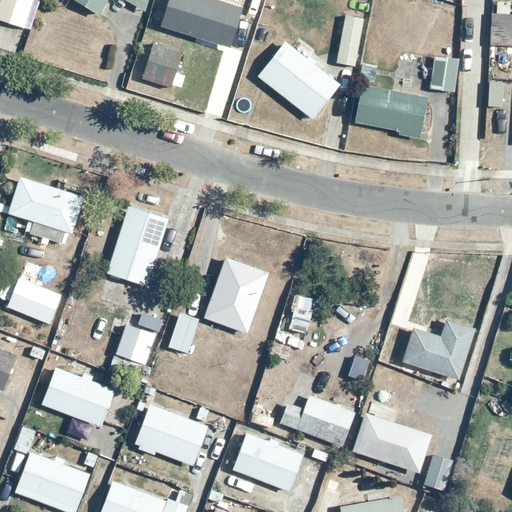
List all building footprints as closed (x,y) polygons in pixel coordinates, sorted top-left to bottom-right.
[(0,0),(0,21),(24,29),(32,0),(0,0)] [(107,0),(71,0),(98,16),(107,0)] [(246,8),(219,0),(171,0),(164,27),(234,47),(246,8)] [(511,16),(493,16),(493,46),(511,45),(511,16)] [(362,20),(345,17),(335,63),(352,67),(362,20)] [(340,85),(284,42),(257,76),(313,120),(340,85)] [(182,52),(153,43),(141,79),(170,88),(182,52)] [(456,59),(432,57),(429,91),(453,93),(456,59)] [(419,141),(429,99),(363,85),(354,122),(400,131),(399,135),(419,141)] [(18,178),(10,204),(0,200),(0,212),(12,216),(18,218),(15,231),(23,234),(22,238),(46,245),(47,241),(67,247),(82,197),(18,178)] [(167,220),(127,207),(106,274),(146,286),(167,220)] [(267,273),(224,259),(204,319),(246,333),(267,273)] [(60,295),(17,279),(14,289),(4,286),(0,297),(9,301),(7,308),(49,324),(60,295)] [(310,298),(295,295),(287,330),(303,333),(310,298)] [(197,322),(175,316),(166,347),(187,353),(197,322)] [(474,329),(443,320),(439,336),(409,328),(399,363),(459,380),(474,329)] [(155,331),(125,322),(115,355),(145,365),(155,331)] [(15,355),(0,349),(0,391),(1,392),(15,355)] [(131,395),(115,389),(55,367),(41,405),(101,427),(104,419),(120,425),(131,395)] [(401,376),(381,369),(374,389),(393,396),(401,376)] [(354,412),(308,395),(303,410),(285,403),(278,423),(341,446),(354,412)] [(131,447),(154,456),(152,463),(174,471),(177,464),(189,469),(206,425),(148,402),(131,447)] [(274,411),(256,407),(252,424),(270,428),(274,411)] [(430,435),(364,415),(352,452),(418,473),(430,435)] [(432,452),(452,459),(460,433),(440,426),(432,452)] [(33,437),(18,431),(13,447),(28,452),(33,437)] [(302,454),(245,432),(231,470),(288,491),(302,454)] [(331,453),(314,447),(308,466),(325,472),(331,453)] [(74,511),(89,474),(29,452),(13,493),(65,511),(74,511)] [(422,483),(442,489),(446,475),(452,459),(432,452),(422,483)] [(475,461),(453,454),(452,459),(446,475),(468,482),(475,461)] [(170,484),(165,499),(111,481),(100,511),(185,511),(192,492),(170,484)] [(402,511),(400,496),(336,504),(337,511),(402,511)]
